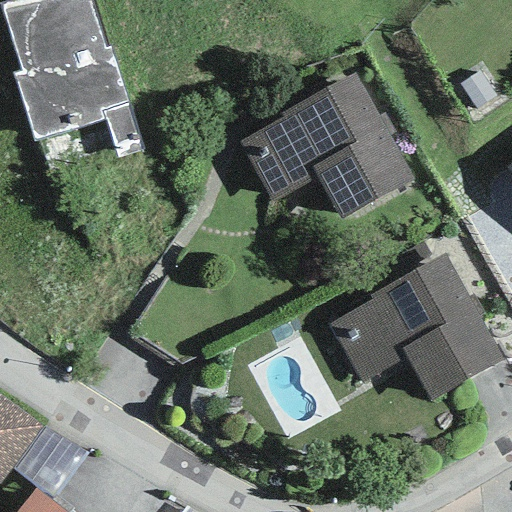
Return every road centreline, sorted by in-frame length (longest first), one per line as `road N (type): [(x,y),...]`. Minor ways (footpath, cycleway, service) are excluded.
road 1 (residential): [(0,373),(24,397),(120,455),(236,511)]
road 2 (residential): [(403,511),(511,447)]
